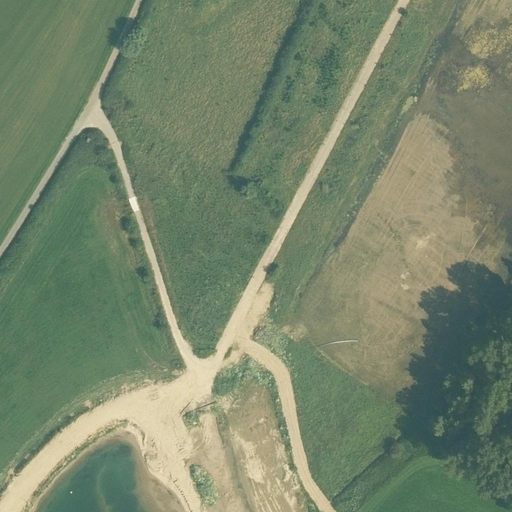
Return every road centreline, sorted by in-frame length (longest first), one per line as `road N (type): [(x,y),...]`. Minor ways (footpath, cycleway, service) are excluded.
road 1 (track): [(404,0),(209,372)]
road 2 (track): [(209,372),(179,348),(112,140),(84,116)]
road 3 (unclassified): [(137,0),(84,116),(0,251)]
road 4 (track): [(209,372),(202,405),(233,511)]
